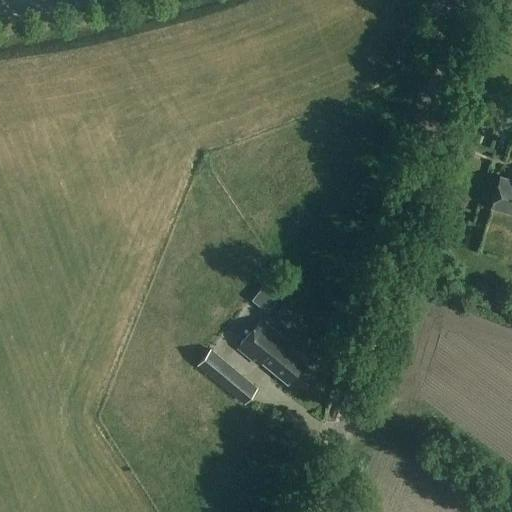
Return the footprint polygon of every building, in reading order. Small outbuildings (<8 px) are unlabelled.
[(511,180),(499,177),(490,207),(511,214),(511,180)] [(511,221),(499,217),(494,234),(511,239),(511,221)] [(250,298),(265,310),(280,291),(265,279),(250,298)] [(304,362),(285,347),(289,343),(261,320),(238,348),(259,365),(262,362),(287,383),(304,362)] [(198,365),(244,403),(256,388),(211,350),(198,365)]
